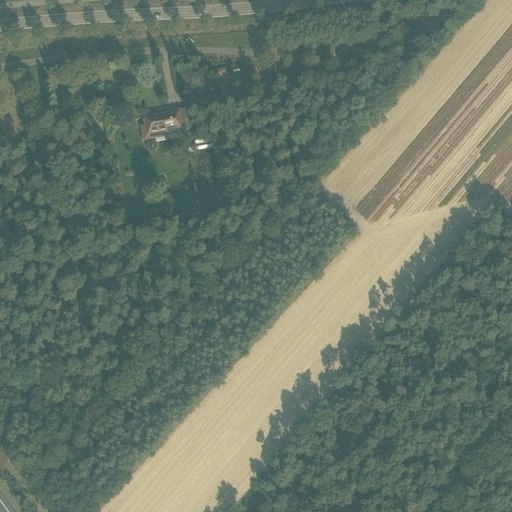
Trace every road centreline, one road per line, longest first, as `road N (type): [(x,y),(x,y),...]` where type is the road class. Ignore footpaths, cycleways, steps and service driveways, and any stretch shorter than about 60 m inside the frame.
road 1 (unclassified): [(0,64),(162,48),(351,64),(371,57),(379,0)]
road 2 (track): [(485,202),(222,511)]
road 3 (track): [(105,511),(365,225)]
road 4 (tertiary): [(0,27),(324,0)]
road 5 (track): [(365,225),(321,189),(489,0)]
road 6 (track): [(511,403),(426,511)]
road 7 (track): [(485,202),(365,225)]
